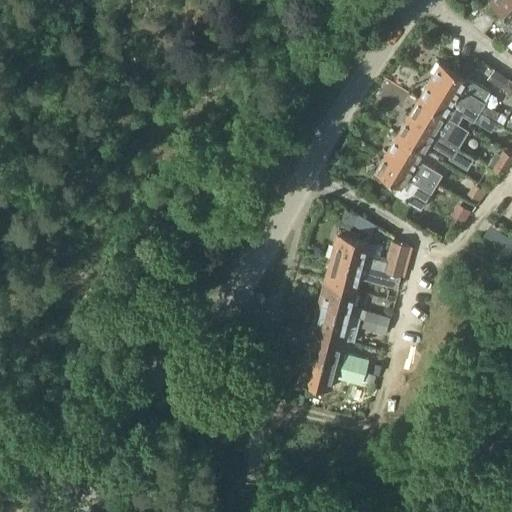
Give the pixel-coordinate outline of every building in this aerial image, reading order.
[(511,0),(494,0),(499,4),(511,16),(511,0)] [(437,61),(427,79),(488,115),(493,107),(470,93),(475,83),(450,68),(437,61)] [(500,87),(501,86),(507,78),(507,77),(493,67),(487,77),(500,87)] [(416,97),(443,113),(449,104),(483,124),(488,115),(427,79),(416,97)] [(416,97),(405,115),(457,145),(468,127),(454,119),(443,113),(416,97)] [(405,115),(394,133),(422,149),(428,140),(449,153),(448,155),(466,165),(473,155),(457,145),(405,115)] [(394,133),(384,151),(436,182),(441,173),(417,158),(422,149),(394,133)] [(502,173),(511,158),(511,154),(503,148),(500,153),(496,150),(488,163),(502,173)] [(417,182),(431,190),(436,182),(384,151),(373,169),(385,177),(411,192),(417,182)] [(335,235),(329,260),(363,269),(369,244),(335,235)] [(404,275),(412,245),(391,239),(383,269),(404,275)] [(322,284),(356,293),(363,269),(329,260),(322,284)] [(353,305),(356,293),(322,284),(316,308),(360,320),(363,308),(353,305)] [(316,308),(310,333),(343,342),(344,338),(355,341),(360,320),(316,308)] [(366,309),(362,321),(386,328),(390,315),(366,309)] [(361,326),(373,330),(385,333),(386,328),(362,321),(361,326)] [(310,333),(303,357),(337,366),(343,342),(310,333)] [(298,379),(313,383),(331,388),(337,366),(303,357),(298,379)] [(354,359),(351,367),(365,370),(367,362),(354,359)] [(351,367),(349,375),(363,378),(365,370),(351,367)]
